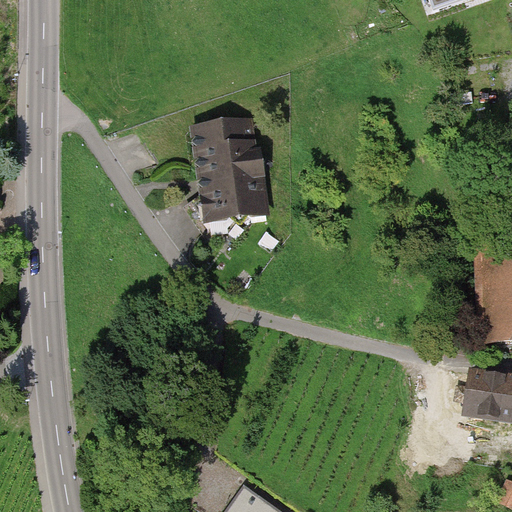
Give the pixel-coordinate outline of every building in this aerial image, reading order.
[(431,0),(436,14),(477,0),(431,0)] [(207,131),(213,220),(273,216),(269,159),(258,159),(256,127),(207,131)] [(511,338),(511,251),(492,252),(494,339),(511,338)] [(511,380),(489,377),(483,417),(511,421),(511,380)] [(281,511),(253,492),(238,511),(281,511)]
